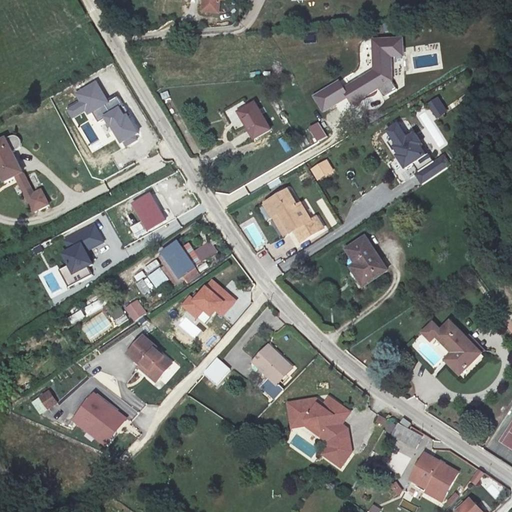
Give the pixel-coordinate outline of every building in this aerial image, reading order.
[(402,36),(370,38),(372,71),(342,86),(339,80),(311,96),(320,113),(322,112),(346,100),(349,105),(380,89),(384,97),(397,89),(393,81),(392,57),(404,57),(402,36)] [(405,117),(382,132),(383,140),(402,169),(405,168),(407,178),(415,176),(414,169),(420,168),(432,161),(427,154),(423,131),(437,153),(448,146),(447,141),(433,121),(448,111),(438,97),(435,98),(424,105),(431,114),(432,120),(427,113),(422,116),(424,129),(414,131),(405,117)] [(239,102),(220,113),(237,142),(256,130),(239,102)] [(79,104),(70,110),(75,118),(84,112),(79,104)] [(316,143),(328,138),(324,130),(328,128),(324,121),(309,128),(316,143)] [(302,124),(293,130),(305,148),(314,142),(302,124)] [(15,133),(0,140),(0,165),(7,180),(20,174),(22,172),(18,164),(22,162),(16,149),(19,147),(22,144),(23,140),(22,136),(20,135),(15,133)] [(330,161),(324,152),(319,155),(324,164),(330,161)] [(421,186),(451,165),(443,154),(413,175),(421,186)] [(324,164),(319,155),(311,160),(317,169),(324,164)] [(22,172),(20,174),(30,193),(37,190),(22,162),(18,164),(22,172)] [(264,197),(273,210),(279,206),(288,219),(302,210),(284,184),(264,197)] [(153,186),(134,196),(149,222),(168,212),(153,186)] [(37,190),(30,193),(37,208),(51,201),(44,187),(37,190)] [(331,227),(337,224),(323,198),(317,201),(331,227)] [(279,206),(273,210),(282,223),(288,219),(279,206)] [(254,220),(243,226),(255,249),(266,243),(254,220)] [(97,222),(62,238),(66,247),(61,250),(68,265),(61,268),(70,285),(92,275),(88,266),(94,263),(88,250),(106,242),(97,222)] [(182,233),(169,242),(185,268),(187,268),(190,272),(202,265),(198,259),(205,254),(194,235),(186,239),(182,233)] [(169,242),(165,246),(181,272),(185,268),(169,242)] [(399,280),(377,247),(359,258),(369,273),(375,282),(367,288),(373,298),(399,280)] [(172,270),(165,259),(150,269),(157,280),(172,270)] [(375,282),(369,273),(360,278),(367,288),(375,282)] [(99,285),(92,290),(100,302),(107,298),(99,285)] [(139,312),(150,304),(141,292),(130,299),(139,312)] [(116,325),(128,321),(122,307),(110,311),(116,325)] [(484,354),(453,322),(444,331),(436,323),(425,333),(433,341),(437,336),(455,354),(448,361),(462,375),(484,354)] [(142,355),(160,371),(172,357),(155,343),(156,340),(145,331),(130,349),(139,357),(142,355)] [(278,395),(288,384),(280,378),(294,362),(272,343),(257,359),(271,371),(267,376),(271,379),(266,385),(278,395)] [(225,362),(215,353),(203,367),(214,376),(225,362)] [(142,355),(139,357),(138,360),(157,376),(160,371),(142,355)] [(53,384),(42,392),(51,403),(62,395),(53,384)] [(107,446),(129,416),(93,390),(71,420),(107,446)] [(315,398),(295,400),(297,420),(309,419),(331,437),(332,447),(341,455),(334,463),(340,468),(352,453),(349,430),(344,425),(353,413),(333,397),(325,406),(315,398)] [(297,420),(295,400),(290,400),(292,425),(307,424),(328,441),(328,446),(322,453),(334,463),(341,455),(332,447),(331,437),(309,419),(297,420)] [(376,408),(373,415),(378,417),(382,411),(376,408)] [(382,411),(378,417),(385,421),(388,415),(382,411)] [(413,424),(405,419),(402,423),(410,428),(413,424)] [(401,425),(394,436),(417,449),(424,438),(401,425)] [(423,450),(410,473),(429,484),(446,494),(460,470),(423,450)] [(479,485),(485,471),(477,468),(471,482),(479,485)] [(398,481),(391,484),(397,495),(404,491),(398,481)] [(446,494),(429,484),(426,489),(443,499),(446,494)] [(446,501),(450,506),(460,497),(455,492),(446,501)] [(488,511),(472,495),(467,500),(460,508),(464,511),(488,511)] [(407,511),(416,511),(419,507),(403,498),(398,507),(407,511)] [(457,505),(460,508),(467,500),(465,498),(457,505)]
